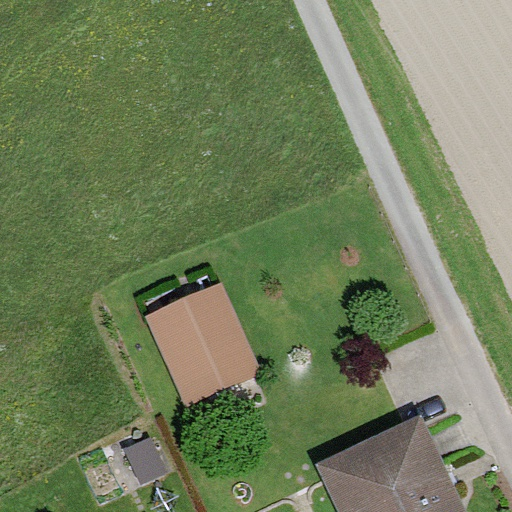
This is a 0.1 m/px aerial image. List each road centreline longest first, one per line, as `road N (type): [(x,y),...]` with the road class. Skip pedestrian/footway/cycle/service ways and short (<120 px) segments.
road 1 (track): [(308,0),(449,314)]
road 2 (residential): [(511,457),(449,314)]
